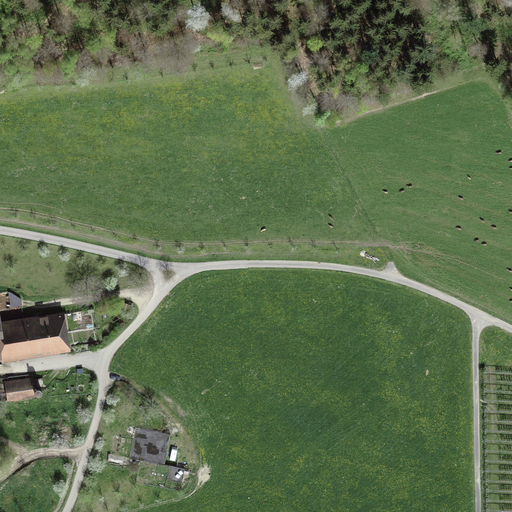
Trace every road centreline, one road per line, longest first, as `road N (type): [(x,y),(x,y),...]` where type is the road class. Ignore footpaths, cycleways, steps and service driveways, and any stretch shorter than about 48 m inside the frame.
road 1 (unclassified): [(0,231),(184,267),(281,263),(369,272),(511,328)]
road 2 (track): [(475,311),(476,511)]
